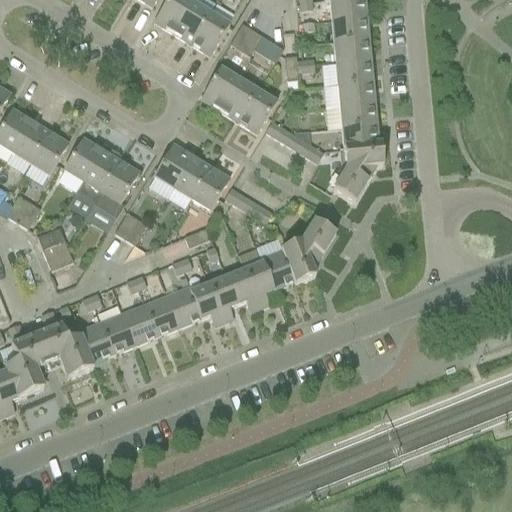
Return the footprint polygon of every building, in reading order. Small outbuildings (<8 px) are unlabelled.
[(132,0),(151,12),(158,0),(132,0)] [(171,38),(190,8),(177,0),(168,0),(152,27),(171,38)] [(297,0),(298,8),(310,7),(309,0),(297,0)] [(364,22),(363,7),(362,0),(324,4),(325,6),(330,6),(330,10),(331,25),(364,22)] [(311,15),(310,7),(298,8),(299,16),(311,15)] [(190,50),(209,19),(190,8),(171,38),(190,50)] [(228,31),(209,19),(190,50),(209,62),(228,31)] [(366,40),(364,23),(364,22),(331,25),(332,27),(333,43),(333,47),(366,44),(366,40)] [(312,27),(300,29),(301,37),(313,36),(312,27)] [(238,56),(251,35),(241,29),(234,39),(228,49),(238,56)] [(261,41),(251,35),(238,56),(248,62),(261,41)] [(367,56),(366,44),(333,47),(334,59),(335,68),(368,65),(367,56)] [(296,78),(296,72),(295,66),(295,61),(283,62),(285,86),(297,85),(296,78)] [(370,87),(369,73),(368,65),(335,68),(336,76),(337,90),(370,87)] [(218,116),(237,85),(218,74),(199,105),(218,116)] [(237,128),(256,97),(237,85),(218,116),(237,128)] [(372,106),(370,89),(370,87),(337,90),(337,92),(338,109),(339,112),(372,109),(372,106)] [(0,113),(8,100),(0,94),(0,113)] [(256,139),(266,122),(275,109),(256,97),(237,128),(256,139)] [(373,122),(372,109),(339,112),(340,134),(374,130),(373,122)] [(0,150),(10,157),(29,126),(10,115),(0,130),(0,150)] [(29,169),(48,138),(29,126),(10,157),(29,169)] [(271,141),(277,131),(270,127),(264,137),(271,141)] [(376,150),(375,139),(374,130),(340,134),(341,142),(342,155),(379,152),(379,150),(376,150)] [(278,146),(284,135),(277,131),(271,141),(278,146)] [(285,150),(291,140),(284,135),(278,146),(285,150)] [(48,138),(29,169),(48,180),(56,167),(67,150),(48,138)] [(292,154),(298,144),(291,140),(285,150),(292,154)] [(81,186),(99,156),(81,144),(62,175),(81,186)] [(298,158),(305,148),(298,144),(292,154),(298,158)] [(305,163),(312,152),(305,148),(298,158),(305,163)] [(171,193),(190,162),(171,151),(152,181),(171,193)] [(322,159),(312,152),(305,163),(315,169),(322,159)] [(381,171),(380,155),(379,152),(342,155),(342,158),(344,175),(375,172),(381,171)] [(100,198),(118,167),(99,156),(81,186),(72,201),(91,213),(92,210),(100,198)] [(190,204),(209,174),(190,162),(171,193),(190,204)] [(119,209),(137,179),(118,167),(100,198),(92,210),(115,223),(122,211),(119,209)] [(352,208),(375,172),(344,175),(331,196),(352,208)] [(228,185),(209,174),(190,204),(209,216),(228,185)] [(230,208),(236,198),(229,194),(223,204),(230,208)] [(237,212),(243,202),(236,198),(230,208),(237,212)] [(16,229),(29,208),(19,202),(16,205),(6,222),(16,229)] [(244,217),(250,206),(243,202),(237,212),(244,217)] [(251,221),(257,211),(250,206),(244,217),(251,221)] [(39,214),(29,208),(16,229),(26,235),(36,217),(39,214)] [(258,225),(264,215),(257,211),(251,221),(258,225)] [(264,229),(271,219),(264,215),(258,225),(264,229)] [(123,245),(135,224),(125,218),(113,239),(123,245)] [(145,230),(135,224),(123,245),(133,251),(145,230)] [(302,243),(299,248),(281,255),(295,289),(313,282),(311,276),(333,239),(312,226),(302,243)] [(67,257),(63,246),(58,233),(36,242),(41,254),(45,265),(67,257)] [(187,253),(209,245),(205,233),(183,242),(187,253)] [(143,258),(133,251),(124,266),(137,261),(143,258)] [(209,267),(217,264),(213,253),(205,256),(209,267)] [(295,289),(281,255),(259,264),(271,295),(293,287),(294,290),(295,289)] [(72,267),(67,257),(45,265),(49,276),(68,269),(72,267)] [(186,263),(178,266),(183,277),(190,274),(186,263)] [(271,295),(259,264),(257,264),(259,268),(251,271),(242,275),(258,313),(267,310),(263,299),(271,295)] [(183,277),(178,266),(171,269),(175,280),(183,277)] [(258,313),(242,275),(224,282),(236,310),(244,306),(248,317),(258,313)] [(140,282),(132,285),(137,296),(144,293),(140,282)] [(236,310),(224,282),(206,289),(222,328),(232,324),(227,313),(236,310)] [(137,296),(132,285),(125,288),(129,299),(137,296)] [(222,328),(206,289),(190,296),(188,292),(187,292),(200,324),(208,321),(212,332),(222,328)] [(200,324),(187,292),(165,301),(177,333),(200,324)] [(95,299),(88,302),(92,314),(100,310),(95,299)] [(177,333),(165,301),(150,307),(142,310),(155,342),(163,339),(177,333)] [(92,314),(88,302),(80,305),(85,317),(92,314)] [(0,330),(8,327),(1,308),(0,308),(0,330)] [(155,342),(142,310),(120,319),(133,351),(155,342)] [(70,322),(65,311),(58,314),(62,326),(70,322)] [(39,321),(42,328),(54,324),(51,316),(39,321)] [(133,351),(120,319),(97,328),(110,360),(133,351)] [(57,331),(54,324),(42,328),(45,336),(57,331)] [(110,360),(97,328),(84,334),(75,337),(90,374),(92,373),(90,368),(97,366),(110,360)] [(37,380),(34,374),(58,365),(60,371),(65,384),(82,377),(90,374),(75,337),(67,340),(64,342),(60,330),(57,331),(45,336),(42,337),(39,338),(34,340),(30,342),(26,343),(23,344),(12,349),(9,350),(14,362),(3,366),(18,403),(42,393),(37,380)] [(6,334),(9,342),(20,337),(17,330),(6,334)] [(23,344),(20,337),(9,342),(12,349),(23,344)] [(18,403),(3,366),(1,367),(5,375),(3,376),(0,377),(0,412),(3,421),(13,417),(9,406),(18,403)]
